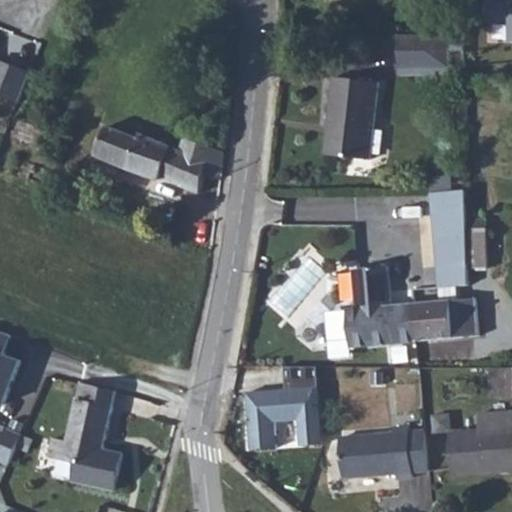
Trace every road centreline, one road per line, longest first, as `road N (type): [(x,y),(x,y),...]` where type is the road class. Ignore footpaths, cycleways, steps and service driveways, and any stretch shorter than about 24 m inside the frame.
road 1 (tertiary): [(206,511),(200,446),(242,196),(259,0)]
road 2 (unknown): [(407,306),(406,249),(391,224),(242,196)]
